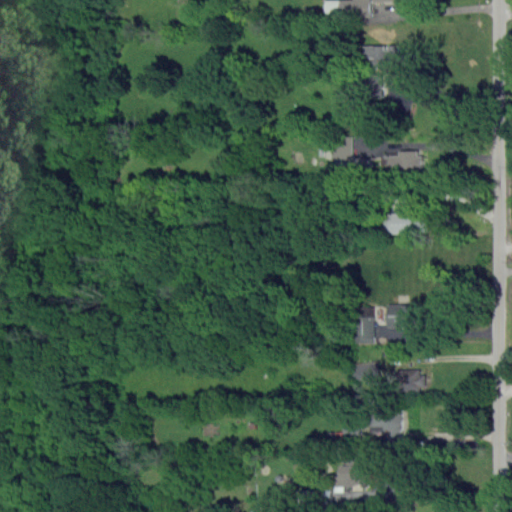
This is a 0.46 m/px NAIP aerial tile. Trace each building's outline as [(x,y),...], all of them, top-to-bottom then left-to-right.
[(418,71),(400,71),(400,67),(373,68),(372,56),(366,56),(366,45),(387,45),(387,49),(390,49),(390,44),(401,44),(401,52),(418,52),(418,71)] [(383,92),(383,74),(371,74),(372,92),(383,92)] [(334,158),(355,159),(355,141),(334,141),(334,158)] [(391,172),(391,155),(402,155),(402,150),(420,150),(419,154),(425,154),(425,172),(391,172)] [(386,233),(386,219),(392,219),(392,212),(408,212),(408,206),(420,206),(421,220),(425,220),(426,232),(386,233)] [(421,326),(390,326),(390,305),(421,305),(421,309),(425,309),(425,320),(421,320),(421,326)] [(361,315),(360,342),(376,342),(376,316),(361,315)] [(356,378),(381,377),(380,361),(355,362),(356,378)] [(399,392),(398,370),(421,369),(422,374),(426,374),(427,386),(422,386),(422,391),(399,392)] [(388,442),(388,434),(392,433),(392,430),(373,431),(372,409),(403,408),(404,429),(402,429),(402,441),(388,442)] [(345,425),(345,442),(363,441),(362,425),(345,425)] [(339,486),(338,475),(346,475),(346,459),(369,459),(370,483),(359,483),(359,486),(339,486)]
